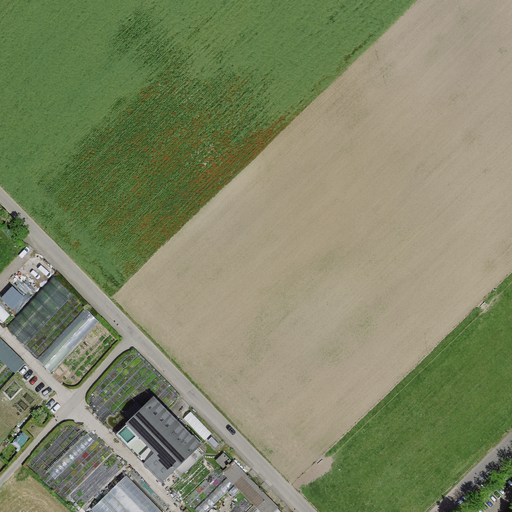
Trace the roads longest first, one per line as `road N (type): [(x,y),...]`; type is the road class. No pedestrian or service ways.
road 1 (unclassified): [(307,511),(0,194)]
road 2 (track): [(0,327),(181,511)]
road 3 (track): [(133,333),(0,483)]
